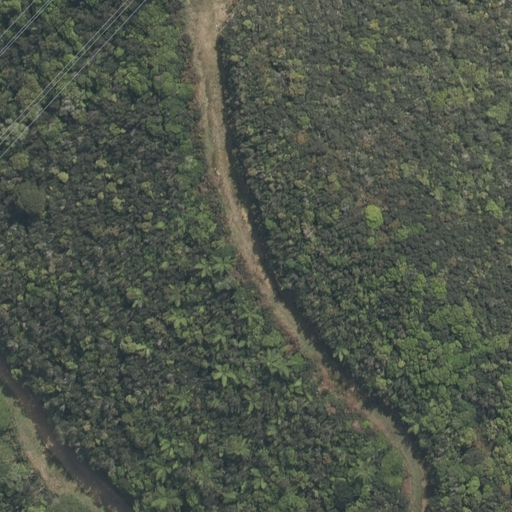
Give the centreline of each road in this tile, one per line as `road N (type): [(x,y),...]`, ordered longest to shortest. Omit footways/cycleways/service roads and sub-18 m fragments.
road 1 (track): [(411,511),(385,439),(328,389),(257,280),(217,187),(203,90),(206,0)]
road 2 (track): [(120,511),(56,449),(0,373)]
